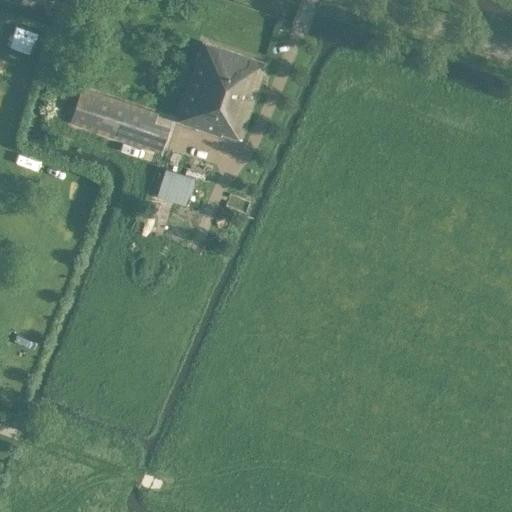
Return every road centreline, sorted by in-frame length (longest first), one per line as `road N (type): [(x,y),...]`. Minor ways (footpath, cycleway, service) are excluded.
road 1 (track): [(197,230),(230,148),(249,145),(308,0)]
road 2 (tertiary): [(511,54),(355,0)]
